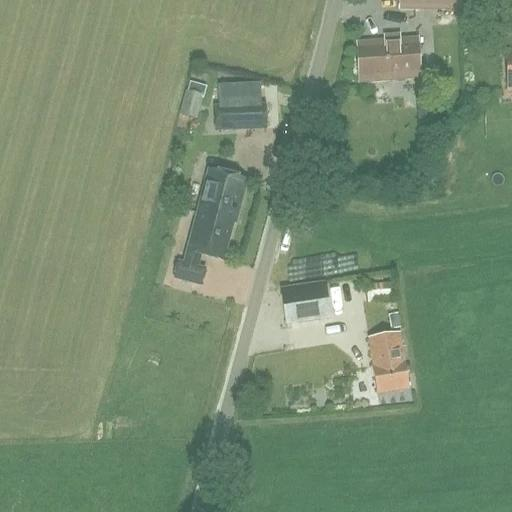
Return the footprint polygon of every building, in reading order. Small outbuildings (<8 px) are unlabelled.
[(458,9),(458,0),(399,0),(399,9),(458,9)] [(359,82),(418,78),(415,40),(357,44),(359,82)] [(205,121),(212,97),(195,92),(188,116),(205,121)] [(213,109),(213,131),(265,129),(265,107),(213,109)] [(206,172),(195,215),(231,224),(234,225),(245,182),(206,172)] [(178,262),(174,280),(200,287),(204,271),(195,269),(198,256),(221,262),(231,224),(195,215),(182,263),(178,262)] [(329,321),(324,284),(281,290),(286,327),(329,321)] [(376,395),(408,390),(399,334),(368,339),(370,355),(372,355),(374,367),(371,367),(376,395)]
